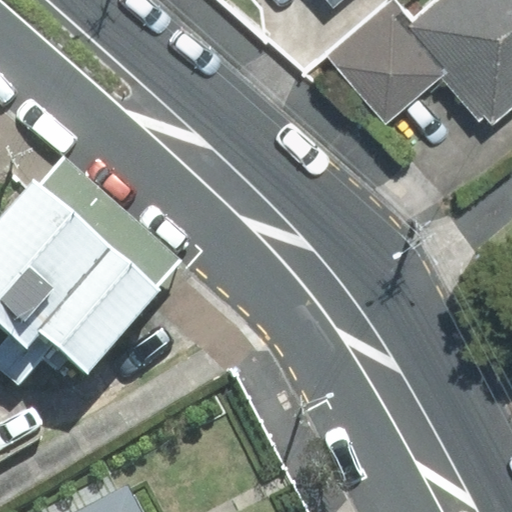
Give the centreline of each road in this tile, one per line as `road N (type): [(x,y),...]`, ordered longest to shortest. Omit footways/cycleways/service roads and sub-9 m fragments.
road 1 (tertiary): [(15,0),(288,251),(351,325)]
road 2 (tertiary): [(351,325),(458,511)]
road 3 (residential): [(511,186),(351,325)]
